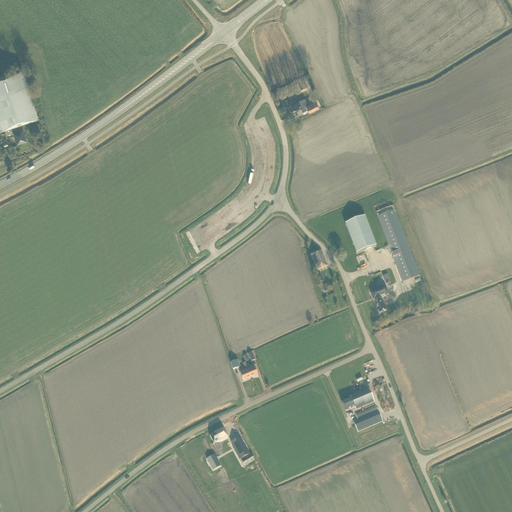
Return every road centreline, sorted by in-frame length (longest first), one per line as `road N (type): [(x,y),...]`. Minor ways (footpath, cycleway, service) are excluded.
road 1 (tertiary): [(0,392),(159,296),(276,201)]
road 2 (unclassified): [(85,511),(189,434),(371,349)]
road 3 (tertiary): [(276,201),(284,139),(262,84),(225,33)]
road 4 (unclassified): [(371,349),(333,258),(276,201)]
road 5 (primary): [(112,115),(225,33)]
road 6 (primary): [(221,29),(112,115)]
road 7 (primary): [(0,185),(112,115)]
road 8 (unclassified): [(419,462),(371,349)]
